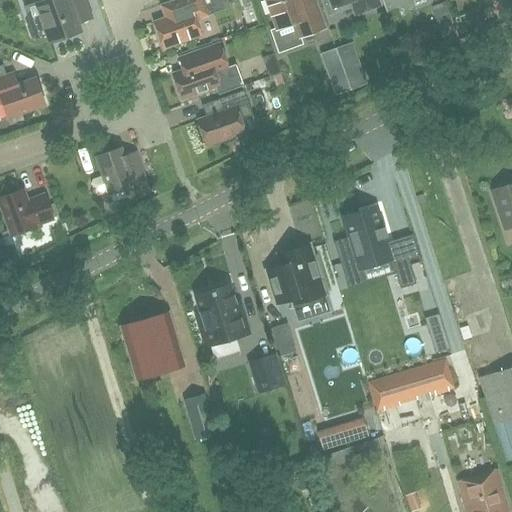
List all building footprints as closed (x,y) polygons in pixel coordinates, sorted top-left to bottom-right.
[(44,0),(36,3),(41,18),(29,22),(27,26),(31,38),(35,39),(47,35),(50,43),(79,32),(77,27),(93,21),(85,0),(44,0)] [(173,0),(159,5),(159,6),(164,19),(154,22),(163,48),(201,35),(195,20),(227,9),(223,0),(173,0)] [(293,24),(298,38),(324,29),(313,0),(265,0),(276,30),(293,24)] [(352,8),(354,14),(379,5),(376,0),(320,0),(327,17),(352,8)] [(383,0),(387,11),(400,6),(398,0),(383,0)] [(478,10),(453,19),(459,34),(484,25),(478,10)] [(460,42),(455,28),(441,33),(445,47),(460,42)] [(181,100),(215,88),(218,95),(242,86),(236,66),(227,69),(218,44),(177,59),(181,70),(172,73),(181,100)] [(335,49),(319,54),(334,96),(350,91),(335,49)] [(285,64),(270,69),(269,68),(251,74),(255,85),(288,74),(285,64)] [(0,65),(0,101),(1,101),(6,117),(43,104),(35,80),(10,88),(2,65),(0,65)] [(223,111),(205,117),(197,120),(206,146),(244,133),(239,120),(252,115),(243,90),(219,99),(223,111)] [(108,191),(108,193),(125,187),(129,199),(149,192),(135,152),(123,156),(120,148),(96,157),(102,176),(92,179),(90,183),(94,194),(98,195),(108,191)] [(511,226),(511,183),(491,191),(504,230),(511,226)] [(26,202),(22,190),(0,197),(0,203),(11,235),(35,227),(35,225),(52,219),(44,195),(26,202)] [(387,248),(386,242),(375,207),(342,217),(348,237),(333,242),(339,261),(354,256),(355,258),(366,255),(368,262),(384,257),(388,269),(393,267),(400,288),(415,283),(408,261),(406,253),(395,257),(392,247),(387,248)] [(293,305),(317,297),(327,294),(316,257),(312,258),(308,245),(300,247),(298,242),(284,247),(286,252),(278,254),(281,266),(266,270),(276,304),(291,300),(293,305)] [(204,293),(195,296),(200,314),(196,316),(205,347),(249,334),(244,316),(239,317),(229,285),(220,288),(220,287),(204,292),(204,293)] [(168,313),(120,327),(136,379),(184,365),(168,313)] [(275,355),(249,363),(258,392),(284,384),(275,355)] [(452,388),(443,359),(367,383),(376,411),(417,399),(414,391),(429,387),(431,395),(452,388)] [(511,367),(479,377),(506,468),(511,466),(511,367)] [(216,434),(204,394),(183,401),(195,441),(216,434)] [(425,408),(390,410),(391,435),(410,434),(410,426),(426,425),(425,408)] [(418,477),(459,466),(449,428),(424,435),(431,458),(436,456),(439,466),(416,472),(418,477)] [(508,511),(496,471),(459,482),(467,511),(508,511)] [(46,511),(65,511),(60,497),(69,494),(62,477),(36,486),(46,511)] [(416,497),(420,511),(430,511),(426,495),(416,497)]
